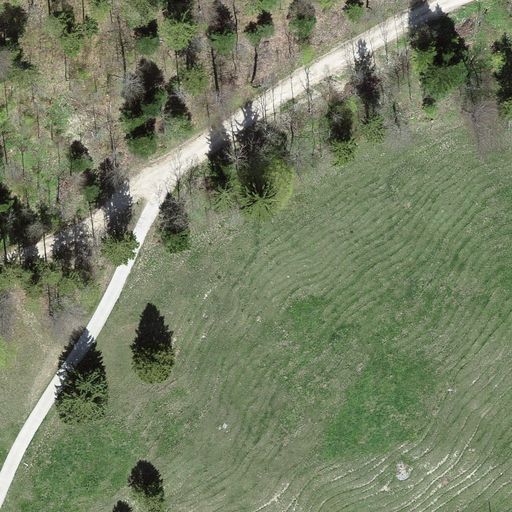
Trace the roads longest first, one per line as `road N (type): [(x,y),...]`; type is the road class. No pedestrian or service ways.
road 1 (track): [(453,0),(302,78),(172,165)]
road 2 (track): [(172,165),(73,230),(0,261)]
